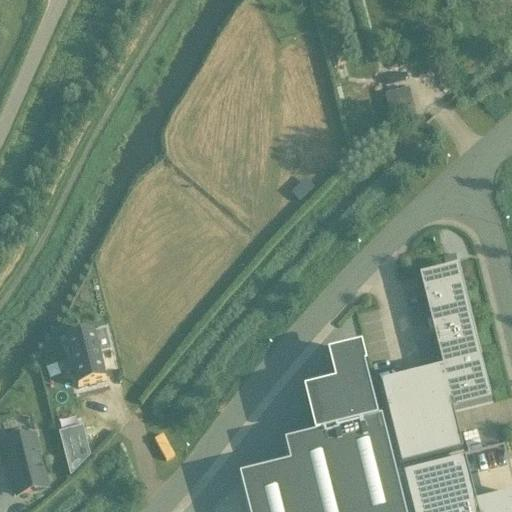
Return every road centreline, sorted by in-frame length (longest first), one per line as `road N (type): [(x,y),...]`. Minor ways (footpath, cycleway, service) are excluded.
road 1 (unclassified): [(155,511),(380,246),(457,179)]
road 2 (unclassified): [(511,319),(485,212),(457,179)]
road 3 (unclassified): [(0,134),(59,0)]
